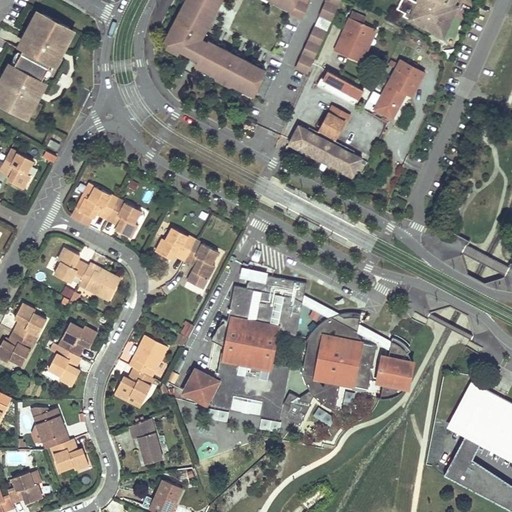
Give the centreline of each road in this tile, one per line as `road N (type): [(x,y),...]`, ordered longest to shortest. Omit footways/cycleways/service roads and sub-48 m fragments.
road 1 (residential): [(113,112),(161,161),(368,267),(475,311),(511,344)]
road 2 (residential): [(511,295),(431,259),(390,226),(177,113),(152,91)]
road 3 (residential): [(41,209),(118,249),(140,278),(136,309),(94,396),(109,461),(105,493),(75,511)]
road 4 (residential): [(41,209),(81,135),(113,112)]
